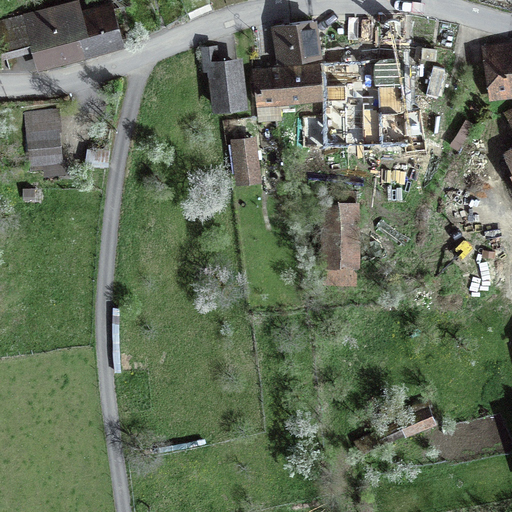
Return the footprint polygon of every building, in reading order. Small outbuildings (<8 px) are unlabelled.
[(79,2),(0,22),(0,25),(8,57),(32,51),(38,71),(125,48),(113,3),(81,11),(79,2)] [(275,28),(279,62),(313,58),(310,24),(275,28)] [(511,48),(484,54),(492,96),(511,92),(511,48)] [(212,71),(218,70),(216,50),(203,52),(206,72),(212,71)] [(409,63),(324,65),(326,149),(411,147),(409,63)] [(321,96),(317,66),(256,73),(262,126),(268,126),(284,124),(281,101),(321,96)] [(218,70),(212,71),(215,109),(243,107),(239,69),(218,70)] [(50,118),(24,123),(34,170),(59,165),(50,118)] [(251,143),(235,145),(240,187),(256,185),(251,143)] [(358,199),(327,200),(328,264),(358,263),(358,199)] [(430,407),(403,418),(400,419),(405,434),(436,421),(430,407)]
